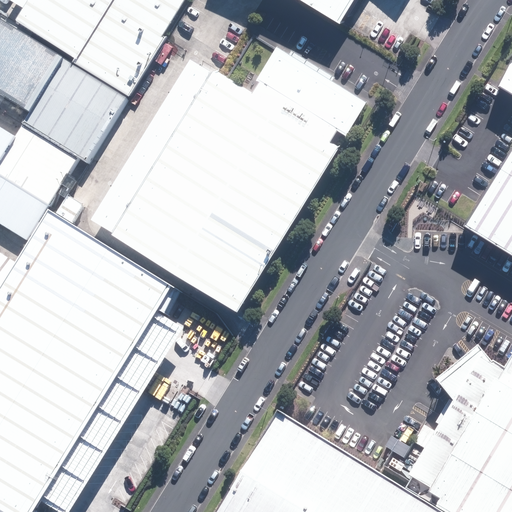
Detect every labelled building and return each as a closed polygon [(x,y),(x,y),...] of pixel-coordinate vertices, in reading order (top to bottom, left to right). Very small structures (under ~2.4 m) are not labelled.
[(135,96),(191,0),(22,0),(10,22),(135,96)] [(322,0),(347,15),(356,0),(322,0)] [(125,104),(0,26),(0,116),(85,170),(125,104)] [(202,42),(95,219),(247,311),(376,99),(272,37),(251,72),(202,42)] [(511,82),(511,144),(466,217),(511,245),(511,70),(509,80),(511,82)] [(75,169),(0,125),(0,229),(30,247),(75,169)] [(8,304),(152,392),(192,328),(170,314),(185,290),(64,214),(8,304)] [(0,310),(26,266),(0,250),(0,310)] [(0,499),(21,511),(44,511),(51,502),(66,511),(78,511),(152,392),(8,304),(0,317),(0,499)] [(511,511),(511,368),(491,346),(445,383),(462,404),(419,474),(451,498),(446,508),(452,511),(511,511)] [(452,511),(446,508),(285,413),(226,511),(452,511)]
